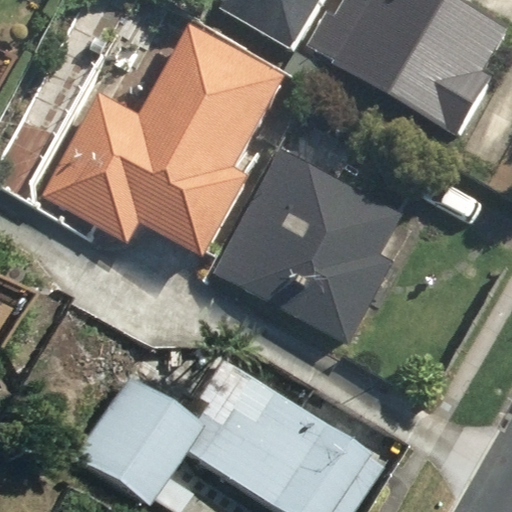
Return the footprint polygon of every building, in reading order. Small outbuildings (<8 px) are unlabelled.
[(226,0),(219,13),(458,153),(511,61),(511,43),(438,0),(226,0)] [(130,114),(95,94),(35,200),(119,247),(132,225),(206,267),(250,188),(236,180),(289,87),(180,26),(130,114)] [(272,149),(250,188),(206,267),(357,351),(401,273),(384,263),(405,226),(331,185),(356,141),(318,119),(294,161),(272,149)] [(195,432),(176,460),(252,511),(359,511),(382,479),(218,367),(180,422),(195,432)] [(180,422),(113,376),(57,458),(136,511),(140,511),(176,460),(195,432),(180,422)]
